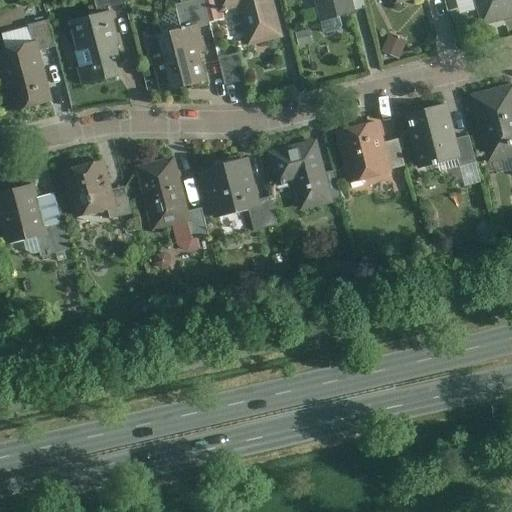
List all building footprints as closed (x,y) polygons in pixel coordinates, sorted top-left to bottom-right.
[(95,0),(98,10),(109,8),(108,4),(125,1),(125,0),(95,0)] [(183,0),(176,2),(182,26),(199,22),(200,25),(210,22),(204,0),(183,0)] [(275,0),(218,0),(221,9),(239,5),(249,44),(285,35),(275,0)] [(340,14),(356,10),(353,0),(316,0),(324,30),(328,32),(341,28),(343,24),(340,14)] [(511,0),(476,0),(483,25),(511,16),(511,0)] [(98,10),(69,17),(76,49),(75,49),(79,66),(78,66),(81,83),(120,73),(116,58),(121,57),(117,41),(120,40),(112,8),(109,8),(98,10)] [(28,23),(33,39),(37,38),(39,48),(55,45),(49,17),(28,23)] [(200,25),(199,22),(182,26),(144,36),(151,63),(154,62),(161,89),(207,77),(201,50),(206,49),(200,25)] [(0,54),(15,109),(52,100),(39,48),(37,38),(33,39),(0,47),(0,54)] [(246,78),(240,51),(220,55),(226,83),(246,78)] [(511,82),(471,92),(489,163),(511,155),(511,82)] [(449,101),(406,112),(420,167),(440,163),(439,160),(458,156),(463,155),(458,137),(449,101)] [(381,118),(337,129),(352,182),(394,169),(387,140),(381,118)] [(470,134),(458,137),(463,155),(458,156),(461,165),(477,161),(470,134)] [(318,137),(269,150),(277,182),(292,179),(300,210),(335,201),(334,198),(327,171),(318,137)] [(400,137),(387,140),(394,169),(407,166),(400,137)] [(175,155),(137,164),(153,230),(189,220),(192,220),(190,209),(175,155)] [(249,155),(205,166),(218,215),(249,207),(262,204),(261,198),(249,155)] [(105,159),(62,169),(75,217),(108,208),(117,206),(112,188),(105,159)] [(336,169),(327,171),(334,198),(343,195),(336,169)] [(35,182),(0,191),(0,214),(8,242),(36,234),(48,231),(46,225),(35,182)] [(125,185),(112,188),(117,206),(108,208),(111,218),(132,212),(125,185)] [(271,195),(261,198),(262,204),(249,207),(255,229),(278,223),(271,195)] [(202,207),(190,209),(192,220),(189,220),(193,237),(209,233),(202,207)] [(62,221),(46,225),(48,231),(36,234),(41,255),(69,248),(62,221)]
